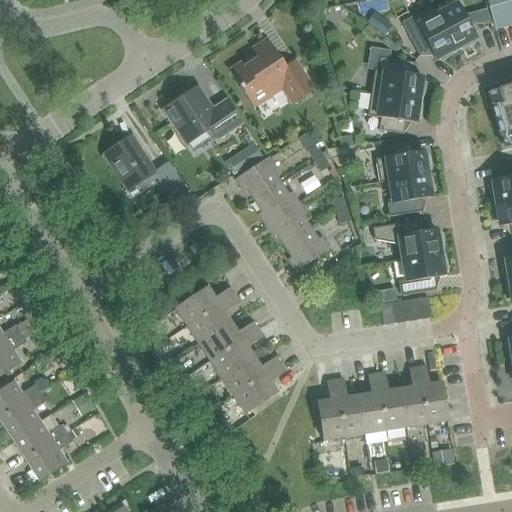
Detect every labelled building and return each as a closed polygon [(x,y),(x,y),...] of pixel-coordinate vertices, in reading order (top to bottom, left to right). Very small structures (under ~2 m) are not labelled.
[(511,0),(485,0),(494,29),(511,23),(511,0)] [(432,5),(455,51),(459,49),(470,45),(468,41),(475,38),(457,3),(436,14),(432,5)] [(452,53),(455,51),(432,5),(410,17),(417,29),(406,34),(418,57),(429,51),(433,59),(440,56),(442,60),(452,53)] [(292,102),(313,88),(296,63),(286,70),(267,43),(255,51),(258,55),(233,72),(242,86),(239,88),(251,104),(270,91),(271,93),(281,86),(292,102)] [(369,93),(421,101),(421,97),(424,85),(420,84),(421,77),(411,75),(413,63),(379,58),(377,70),(373,70),(369,93)] [(511,83),(496,89),(500,103),(491,106),(500,136),(509,133),(511,143),(511,83)] [(198,90),(166,112),(187,144),(208,129),(217,142),(241,126),(225,102),(212,111),(198,90)] [(420,105),(421,101),(369,93),(366,116),(379,118),(377,130),(402,134),(404,122),(414,123),(415,116),(419,117),(420,105)] [(353,134),(353,112),(333,112),(333,134),(353,134)] [(131,138),(102,158),(125,193),(137,185),(144,187),(156,180),(169,200),(185,190),(168,163),(154,172),(131,138)] [(388,181),(429,174),(428,170),(427,158),(423,158),(422,151),(412,153),(410,141),(385,145),(387,157),(374,160),(378,183),(388,181)] [(305,154),(312,164),(321,158),(314,148),(305,154)] [(327,168),(321,158),(312,164),(319,174),(327,168)] [(253,204),(279,186),(272,174),(275,172),(268,160),(234,183),(242,194),(245,192),(253,204)] [(491,204),(511,200),(511,164),(498,166),(500,179),(490,180),(492,187),(487,188),(490,200),(491,204)] [(429,174),(388,181),(391,203),(386,204),(388,217),(422,211),(420,199),(430,197),(428,190),(433,190),(430,178),(429,174)] [(265,228),(298,206),(291,195),(287,197),(279,186),(253,204),(261,215),(257,217),(265,228)] [(348,225),(341,200),(331,202),(337,228),(348,225)] [(511,200),(491,204),(492,208),(493,220),(497,219),(498,227),(508,225),(510,237),(511,236),(511,200)] [(284,249),(310,231),(302,219),(305,217),(298,206),(265,228),(272,239),(275,237),(284,249)] [(401,259),(442,252),(441,248),(441,236),(436,237),(435,230),(425,231),(423,219),(371,228),(373,240),(398,245),(401,259)] [(296,274),(329,252),(321,240),(317,243),(310,231),(284,249),(291,260),(288,263),(296,274)] [(504,283),(511,281),(511,244),(511,245),(511,250),(511,257),(503,259),(505,266),(500,267),(503,278),(504,283)] [(442,252),(401,259),(404,281),(399,282),(401,296),(435,290),(433,278),(443,276),(442,269),(446,268),(443,256),(442,252)] [(188,329),(236,299),(231,292),(215,302),(208,291),(176,311),(188,329)] [(427,298),(415,300),(418,321),(431,319),(427,298)] [(199,347),(231,326),(225,316),(241,306),(236,299),(188,329),(199,347)] [(407,323),(418,321),(415,300),(403,302),(407,323)] [(395,325),(407,323),(403,302),(391,304),(395,325)] [(395,325),(391,304),(379,306),(383,327),(395,325)] [(0,348),(22,334),(17,326),(4,335),(0,328),(0,348)] [(210,364),(259,333),(255,327),(238,337),(231,326),(199,347),(210,364)] [(221,382),(254,361),(248,351),(264,341),(259,333),(210,364),(221,382)] [(14,351),(28,342),(22,334),(0,348),(0,378),(22,364),(14,351)] [(232,399),(281,368),(277,361),(261,371),(254,361),(221,382),(232,399)] [(417,368),(427,425),(448,422),(442,383),(428,385),(425,367),(417,368)] [(270,385),(286,375),(281,368),(232,399),(244,417),(277,396),(270,385)] [(406,429),(427,425),(417,368),(409,370),(413,388),(399,391),(406,429)] [(406,429),(399,391),(388,393),(384,374),(375,376),(386,433),(406,429)] [(366,437),(386,433),(375,376),(369,377),(372,396),(359,398),(366,437)] [(34,384),(36,387),(23,396),(15,383),(0,392),(0,421),(0,422),(41,395),(50,390),(46,383),(38,381),(34,384)] [(366,437),(359,398),(347,400),(343,382),(335,383),(346,440),(366,437)] [(324,444),(346,440),(335,383),(328,385),(331,403),(318,405),(324,444)] [(13,441),(41,423),(33,412),(47,403),(41,395),(0,422),(13,441)] [(26,461),(67,434),(62,426),(48,435),(41,423),(13,441),(26,461)] [(59,452),(73,443),(67,434),(26,461),(39,482),(66,464),(59,452)] [(371,465),(352,469),(355,481),(373,477),(371,465)] [(319,486),(346,480),(344,469),(317,474),(319,486)]
